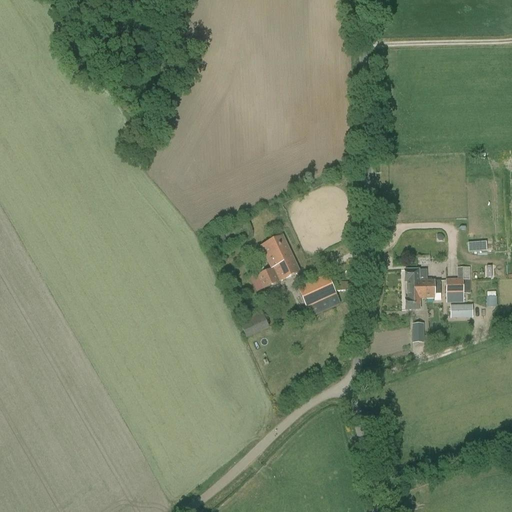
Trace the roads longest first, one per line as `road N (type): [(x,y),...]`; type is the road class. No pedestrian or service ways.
road 1 (tertiary): [(355,376),(373,260),(362,0)]
road 2 (tertiary): [(183,511),(333,391)]
road 3 (track): [(511,324),(356,370)]
